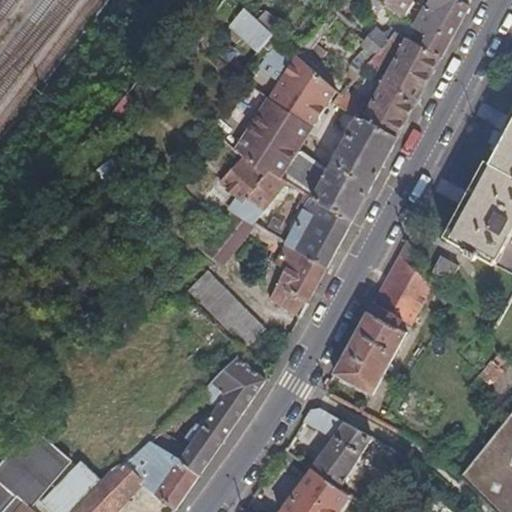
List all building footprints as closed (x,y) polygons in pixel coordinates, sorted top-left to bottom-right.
[(385,15),(388,9),(390,8),(390,6),(388,5),(377,0),(360,0),(359,2),(385,15)] [(407,20),(418,0),(391,0),(388,5),(390,6),(390,8),(388,9),(407,20)] [(460,32),(473,8),(463,2),(458,0),(433,0),(417,29),(431,37),(424,48),(445,60),(460,32)] [(242,11),(235,20),(248,32),(257,23),(242,11)] [(394,36),(390,32),(383,37),(377,30),(362,44),(368,49),(351,63),(359,73),(367,64),(394,36)] [(343,90),(339,95),(334,105),(344,110),(360,118),(401,139),(418,107),(445,60),(424,48),(396,33),(394,36),(367,64),(380,76),(401,44),(405,46),(372,105),(343,90)] [(335,91),(275,40),(254,64),(277,79),(228,152),(236,160),(237,159),(263,172),(265,169),(289,182),(316,198),(356,220),(375,185),(401,139),(360,118),(331,172),(294,152),(335,91)] [(112,118),(121,124),(156,79),(148,71),(112,118)] [(330,113),(340,118),(344,110),(334,105),(330,113)] [(511,125),(451,240),(470,250),(467,256),(477,261),(481,255),(511,272),(511,125)] [(220,189),(244,202),(236,212),(332,265),(341,248),(356,220),(316,198),(312,204),(309,203),(292,234),(259,219),(289,182),(265,169),(263,172),(237,159),(236,160),(220,189)] [(303,317),(332,265),(236,212),(206,249),(226,262),(254,232),(276,248),(278,246),(286,251),(278,265),(289,271),(272,301),(303,317)] [(435,288),(419,279),(432,263),(411,239),(372,309),(337,373),(376,395),(410,334),(393,325),(397,317),(414,326),(435,288)] [(436,267),(438,269),(454,278),(461,264),(443,254),(436,267)] [(192,288),(248,347),(266,330),(211,270),(192,288)] [(501,356),(506,360),(511,353),(511,349),(509,346),(501,356)] [(491,387),(510,364),(506,360),(501,356),(499,354),(480,378),(491,387)] [(215,411),(211,408),(198,427),(202,430),(196,439),(190,448),(163,432),(155,440),(179,453),(201,474),(213,457),(234,428),(250,404),(268,379),(243,356),(217,380),(230,390),(215,411)] [(189,414),(194,409),(191,405),(185,410),(189,414)] [(314,469),(342,490),(373,438),(321,409),(313,410),(306,422),(334,438),(314,469)] [(178,431),(188,423),(180,415),(171,424),(178,431)] [(511,511),(511,415),(462,479),(496,511),(511,511)] [(41,511),(35,507),(74,460),(34,426),(0,466),(0,511),(41,511)] [(202,430),(198,427),(197,426),(191,436),(196,439),(202,430)] [(114,511),(149,477),(180,505),(201,474),(179,453),(155,440),(154,440),(143,450),(132,459),(119,467),(74,511),(114,511)] [(391,511),(399,511),(429,472),(415,461),(399,482),(401,485),(384,506),(391,511)] [(339,511),(349,500),(351,497),(342,490),(314,469),(282,511),(339,511)] [(351,497),(349,500),(351,508),(356,511),(374,511),(352,495),(351,497)]
